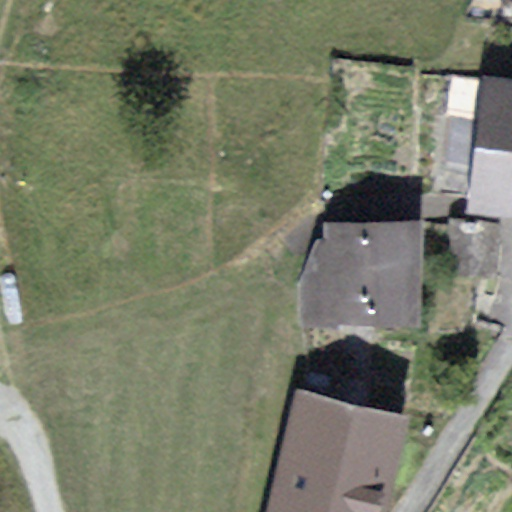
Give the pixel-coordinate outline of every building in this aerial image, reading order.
[(511,79),(494,77),(480,171),(475,206),(511,211),(511,79)] [(332,243),(306,283),(306,316),(415,319),(417,223),(332,221),(332,243)] [(494,224),(455,225),(456,270),(494,270),(494,224)] [(403,418),(301,394),(284,468),(386,492),(403,418)] [(273,511),(380,511),(386,492),(284,468),(273,511)]
